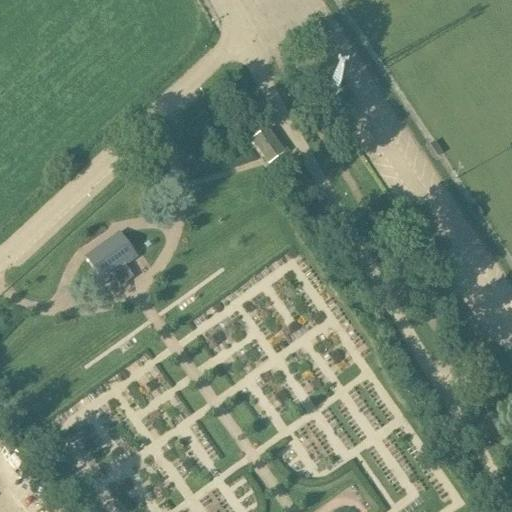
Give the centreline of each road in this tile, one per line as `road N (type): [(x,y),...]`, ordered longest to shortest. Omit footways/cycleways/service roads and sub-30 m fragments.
road 1 (unclassified): [(511,506),(242,38)]
road 2 (unclassified): [(0,258),(242,38)]
